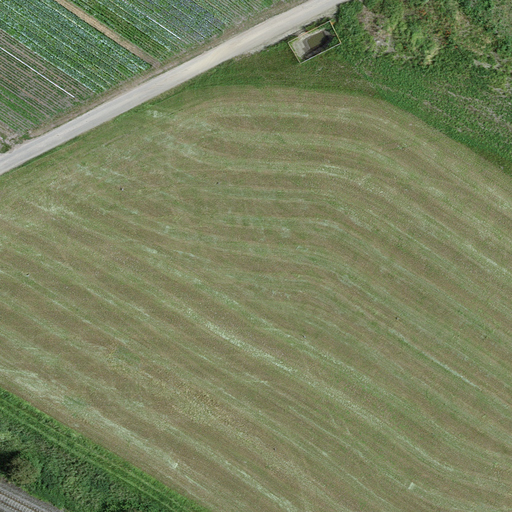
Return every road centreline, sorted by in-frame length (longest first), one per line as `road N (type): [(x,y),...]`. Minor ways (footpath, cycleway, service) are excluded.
road 1 (unclassified): [(0,169),(330,0)]
road 2 (track): [(174,511),(0,399)]
